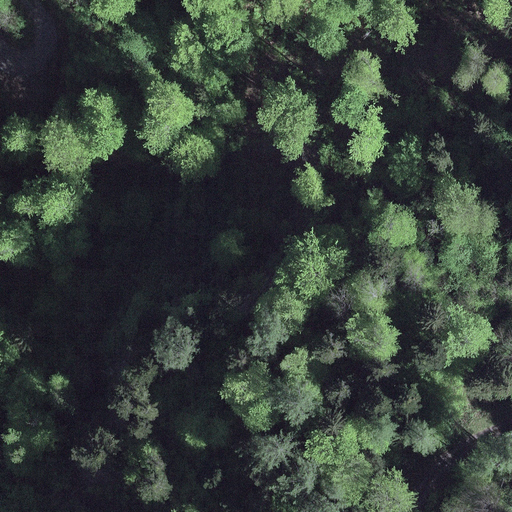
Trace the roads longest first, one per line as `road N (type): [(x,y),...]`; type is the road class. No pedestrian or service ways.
road 1 (track): [(511,418),(449,454),(409,511)]
road 2 (track): [(0,37),(13,61),(47,56),(51,21),(38,0)]
